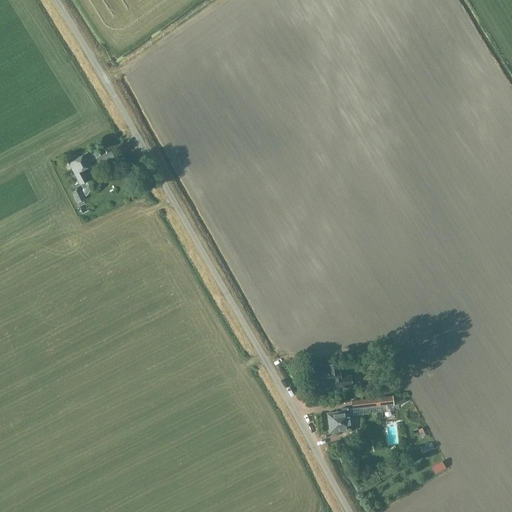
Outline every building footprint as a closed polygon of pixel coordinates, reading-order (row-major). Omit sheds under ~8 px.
[(99,170),(115,162),(110,152),(100,157),(97,152),(88,157),(87,154),(73,161),(71,157),(66,160),(74,176),(69,178),(73,185),(75,184),(77,188),(88,182),(82,171),(92,166),(93,167),(96,165),(99,170)] [(85,198),(80,188),(72,192),(77,202),(85,198)] [(352,390),(350,375),(340,377),(339,369),(338,369),(337,363),(327,364),(328,370),(312,373),(314,383),(334,381),(335,387),(342,386),(342,391),(352,390)] [(353,413),(394,408),(393,397),(352,401),(353,413)] [(330,433),(352,431),(349,409),(341,409),(341,412),(327,413),(330,433)] [(434,457),(438,464),(443,462),(439,455),(434,457)] [(436,464),(431,467),(435,473),(440,471),(436,464)]
